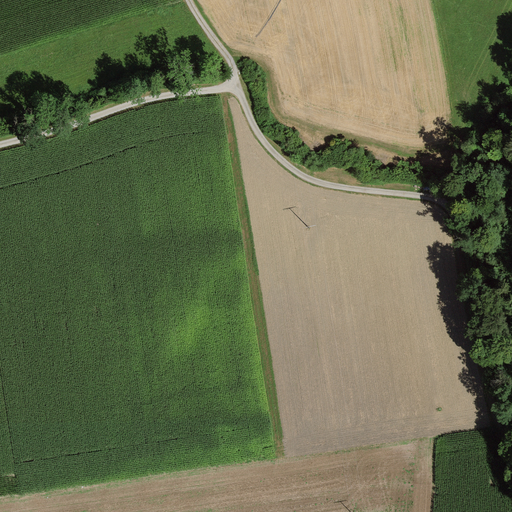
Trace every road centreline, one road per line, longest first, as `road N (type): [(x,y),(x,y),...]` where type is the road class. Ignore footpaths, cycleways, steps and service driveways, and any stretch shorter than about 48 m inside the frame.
road 1 (track): [(445,204),(304,177),(276,157),(236,85)]
road 2 (track): [(0,143),(135,103),(236,85)]
